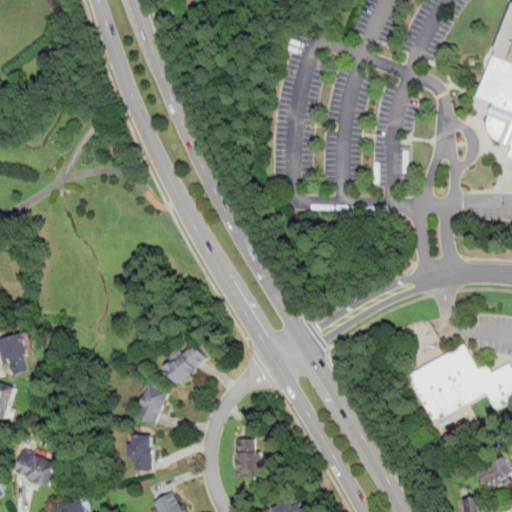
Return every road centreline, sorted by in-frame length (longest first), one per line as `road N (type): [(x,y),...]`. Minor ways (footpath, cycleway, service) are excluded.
road 1 (primary): [(98,0),(182,201),(276,359)]
road 2 (primary): [(307,341),(220,197),(135,0)]
road 3 (primary): [(405,511),(307,341)]
road 4 (residential): [(276,359),(236,392),(217,422),(212,475),(227,511)]
road 5 (primary): [(276,359),(366,511)]
road 6 (residential): [(307,341),(442,277)]
